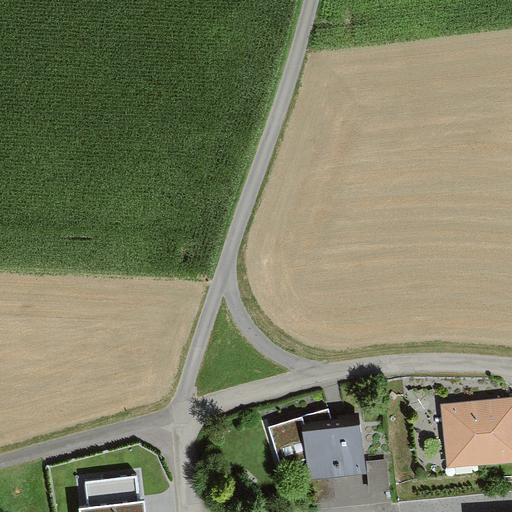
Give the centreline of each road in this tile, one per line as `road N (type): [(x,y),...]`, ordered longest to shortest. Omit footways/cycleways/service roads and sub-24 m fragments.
road 1 (residential): [(179,415),(349,368),(511,367)]
road 2 (residential): [(0,462),(179,415)]
road 3 (residential): [(225,268),(179,415)]
